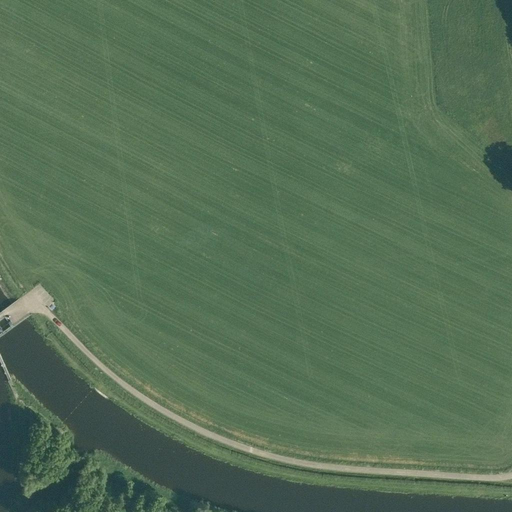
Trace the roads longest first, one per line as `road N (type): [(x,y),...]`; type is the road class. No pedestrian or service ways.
road 1 (track): [(0,280),(103,385),(202,444),(305,476),(511,492)]
road 2 (unclassified): [(0,316),(31,297),(152,404),(263,454),(311,466),(511,474)]
